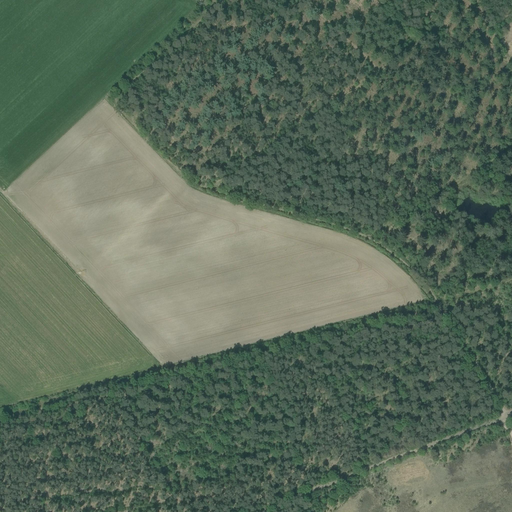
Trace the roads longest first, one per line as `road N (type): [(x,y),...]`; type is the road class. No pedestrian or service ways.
road 1 (track): [(211,11),(113,102),(196,184),(398,254),(428,284),(506,416)]
road 2 (track): [(506,416),(250,511)]
